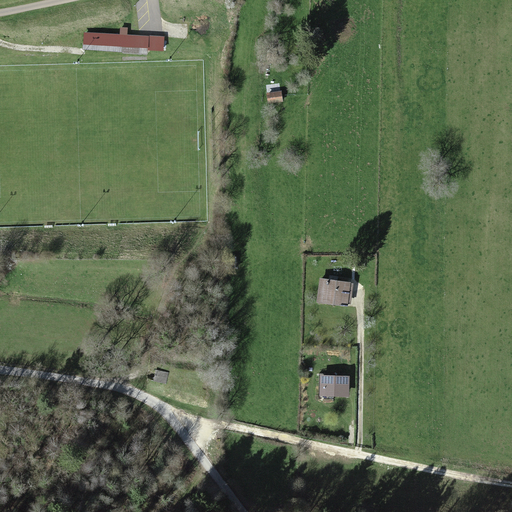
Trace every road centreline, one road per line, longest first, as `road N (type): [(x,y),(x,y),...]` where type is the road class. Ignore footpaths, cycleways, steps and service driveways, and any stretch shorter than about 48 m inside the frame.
road 1 (track): [(511,481),(174,420)]
road 2 (track): [(243,511),(161,405),(101,383),(0,369)]
